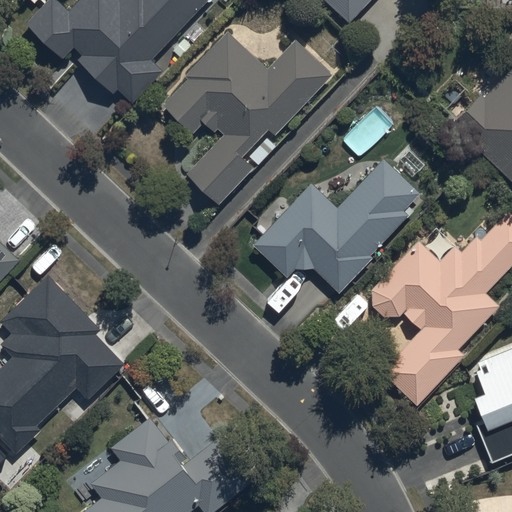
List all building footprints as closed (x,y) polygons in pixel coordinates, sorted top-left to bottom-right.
[(153,61),(211,0),(80,0),(69,12),(55,0),(50,0),(27,25),(64,60),(74,49),(83,58),(79,63),(113,95),(117,90),(133,105),(164,73),(153,61)] [(322,0),(348,25),(373,0),(322,0)] [(296,41),(268,70),(230,32),(187,76),(192,81),(165,108),(193,135),(205,123),(215,132),(217,130),(225,137),(188,175),(219,206),(256,168),(245,157),(270,131),(274,136),(332,76),(296,41)] [(453,126),(511,181),(511,70),(485,99),(482,96),(453,126)] [(296,270),(314,268),(340,293),(371,259),(369,257),(408,215),(404,212),(421,195),(384,160),(338,208),(313,184),(255,246),(288,278),(296,270)] [(403,315),(421,333),(382,373),(417,407),(465,358),(459,352),(501,308),(486,295),(511,267),(511,215),(508,212),(480,242),(477,239),(463,253),(456,246),(440,263),(419,243),(373,291),(372,292),(372,294),(372,295),(371,296),(371,298),(371,299),(372,301),(372,302),(372,304),(373,305),(373,306),(374,308),(375,309),(375,310),(376,311),(377,313),(378,313),(379,314),(381,315),(382,316),(383,317),(385,317),(386,318),(387,318),(389,318),(390,319),(392,319),(393,319),(395,318),(396,318),(397,318),(399,317),(400,317),(401,316),(403,315)] [(0,284),(21,262),(0,242),(0,284)] [(13,357),(0,369),(0,436),(19,456),(42,432),(38,427),(76,389),(89,402),(127,364),(98,336),(103,331),(48,276),(1,322),(13,334),(2,345),(13,357)] [(511,349),(477,364),(480,372),(476,374),(485,396),(474,400),(484,423),(479,426),(495,464),(511,456),(511,349)] [(74,490),(88,509),(83,511),(192,511),(200,507),(204,511),(213,511),(254,481),(219,437),(189,461),(173,440),(169,443),(151,419),(113,449),(123,462),(92,486),(87,480),(74,490)]
